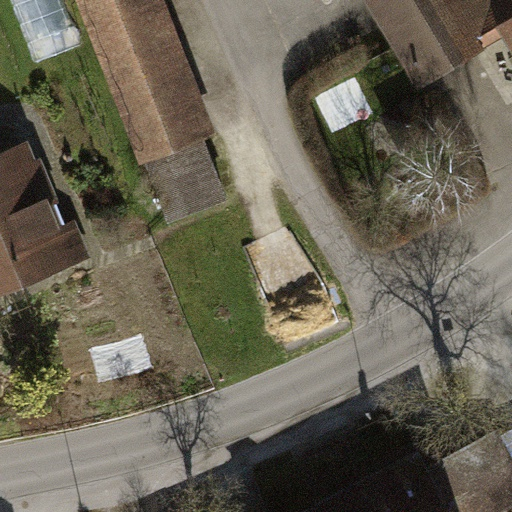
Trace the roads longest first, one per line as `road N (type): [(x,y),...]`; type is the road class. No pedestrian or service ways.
road 1 (tertiary): [(0,482),(308,390),(511,262)]
road 2 (track): [(221,0),(388,346)]
